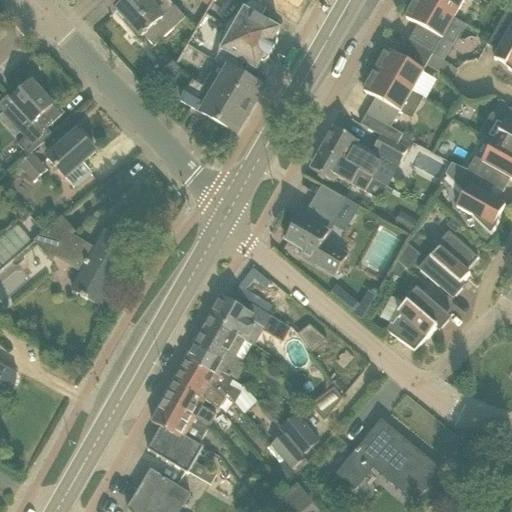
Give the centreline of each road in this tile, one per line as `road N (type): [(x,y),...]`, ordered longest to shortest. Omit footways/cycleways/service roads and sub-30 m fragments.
road 1 (secondary): [(58,511),(225,217)]
road 2 (unclassified): [(225,217),(42,9)]
road 3 (residential): [(424,391),(248,246),(225,217)]
road 4 (secondary): [(225,217),(350,0)]
road 5 (residential): [(511,317),(501,310),(424,391)]
